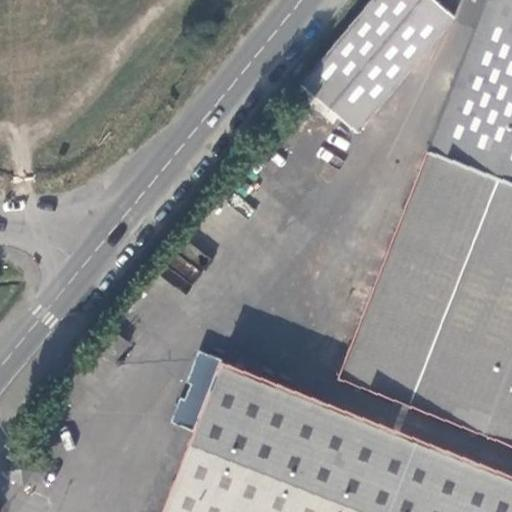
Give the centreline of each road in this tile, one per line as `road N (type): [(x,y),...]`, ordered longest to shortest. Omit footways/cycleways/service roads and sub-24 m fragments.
road 1 (unknown): [(473,0),(454,51),(345,208),(211,329)]
road 2 (unknown): [(211,329),(511,461)]
road 3 (tertiary): [(299,0),(96,252)]
road 4 (unknown): [(211,329),(166,372),(67,511)]
road 5 (tertiary): [(96,252),(0,371)]
